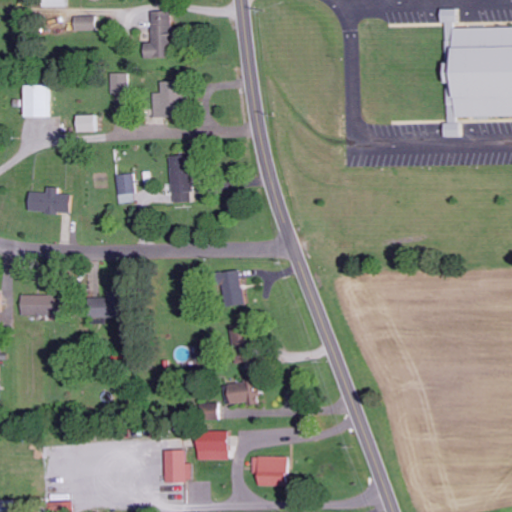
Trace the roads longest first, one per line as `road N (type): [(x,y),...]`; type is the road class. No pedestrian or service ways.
road 1 (tertiary): [(393,511),(266,161),(240,0)]
road 2 (residential): [(0,242),(65,253),(293,248)]
